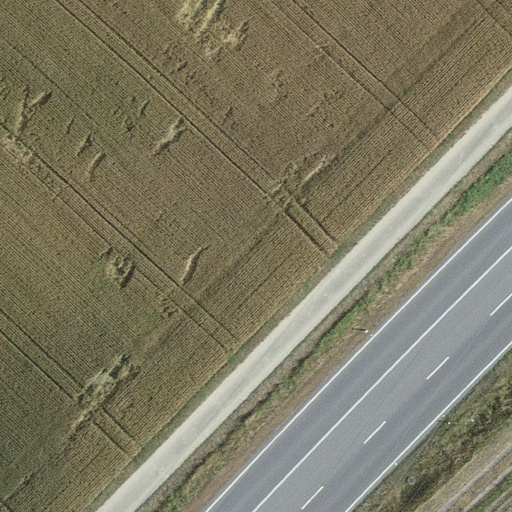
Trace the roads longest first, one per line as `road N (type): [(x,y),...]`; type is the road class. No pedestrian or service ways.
road 1 (track): [(117,511),(511,108)]
road 2 (primary): [(511,271),(277,511)]
